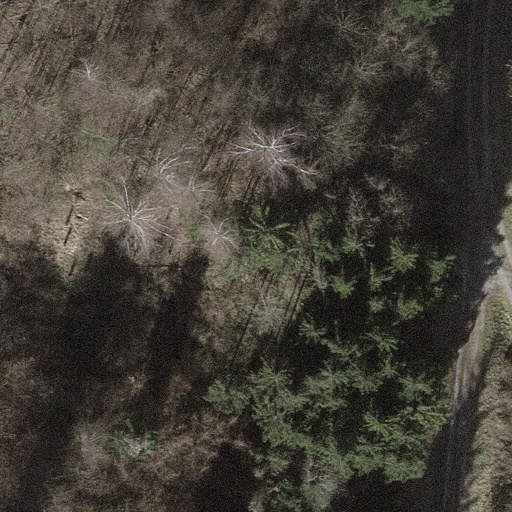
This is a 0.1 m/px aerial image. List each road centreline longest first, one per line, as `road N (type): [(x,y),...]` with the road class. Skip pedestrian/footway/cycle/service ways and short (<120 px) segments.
road 1 (track): [(479,234),(456,511)]
road 2 (track): [(479,234),(485,0)]
